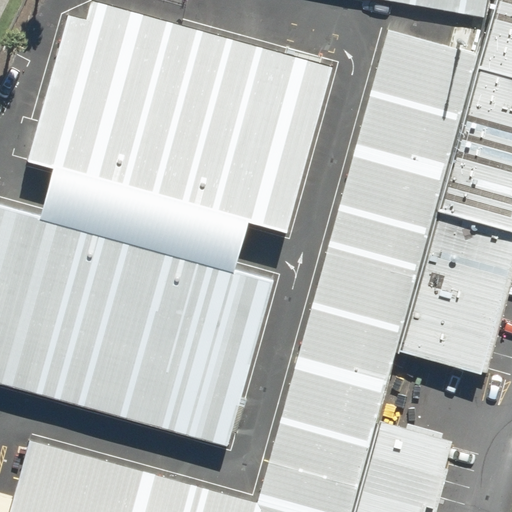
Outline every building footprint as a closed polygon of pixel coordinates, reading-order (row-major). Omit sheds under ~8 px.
[(488,0),(382,0),(485,19),(488,0)] [(400,351),(489,374),(511,284),(511,0),(501,0),(487,56),(400,351)] [(331,65),(91,3),(87,18),(65,13),(27,162),(288,230),(331,65)] [(400,351),(487,56),(387,29),(258,504),(31,437),(8,511),(353,511),(379,421),(400,351)] [(275,281),(0,202),(0,383),(227,449),(275,281)] [(379,421),(353,511),(433,511),(454,442),(379,421)]
